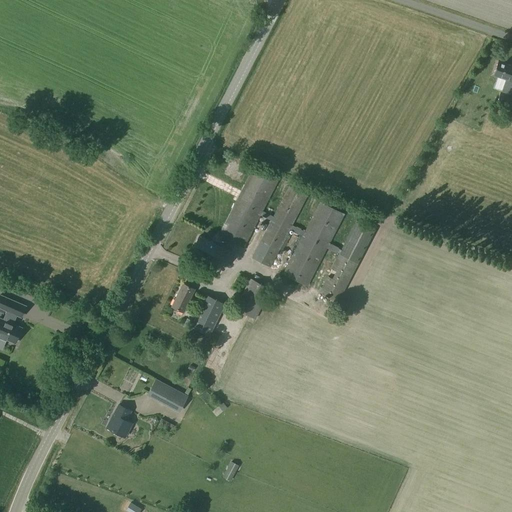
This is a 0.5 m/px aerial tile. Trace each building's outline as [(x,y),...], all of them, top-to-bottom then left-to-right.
[(511,85),(511,68),(495,63),(490,78),(511,85)] [(252,169),(218,236),(244,249),(260,216),(271,221),(252,258),(271,268),(279,251),(283,253),(292,235),(288,234),(290,230),(302,236),(282,275),(307,287),(327,248),(329,245),(344,215),(319,203),(304,233),(292,226),(307,196),(288,187),(273,217),(262,212),(278,181),(252,169)] [(339,254),(320,293),(338,302),(374,231),(356,222),(341,251),(329,245),(327,248),(339,254)] [(198,237),(190,254),(223,271),(231,254),(198,237)] [(250,279),(234,309),(255,320),(270,290),(250,279)] [(182,285),(171,307),(183,313),(194,291),(182,285)] [(20,317),(25,306),(0,295),(0,308),(6,311),(3,320),(0,318),(0,338),(5,341),(6,340),(14,343),(21,328),(12,324),(16,315),(20,317)] [(207,297),(191,328),(209,337),(224,306),(207,297)] [(128,390),(139,370),(122,360),(110,380),(128,390)] [(152,378),(145,392),(179,411),(187,397),(152,378)] [(218,407),(222,411),(227,407),(223,403),(218,407)] [(118,405),(106,428),(124,438),(131,423),(125,420),(130,411),(118,405)] [(230,462),(222,478),(230,482),(238,466),(230,462)]
